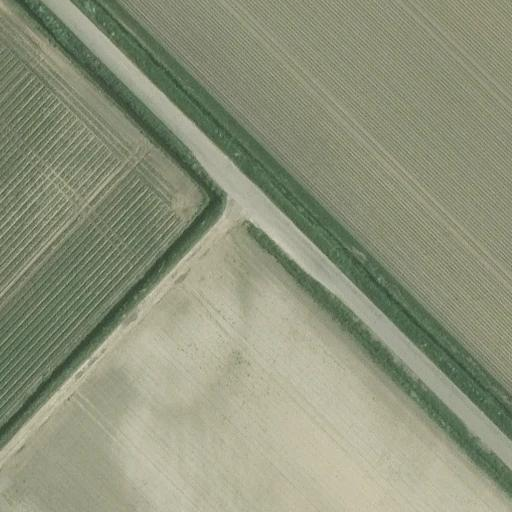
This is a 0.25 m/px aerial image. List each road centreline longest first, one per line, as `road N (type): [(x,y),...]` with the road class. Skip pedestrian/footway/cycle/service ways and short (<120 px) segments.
road 1 (unclassified): [(511,458),(54,0)]
road 2 (unknown): [(0,458),(250,195)]
